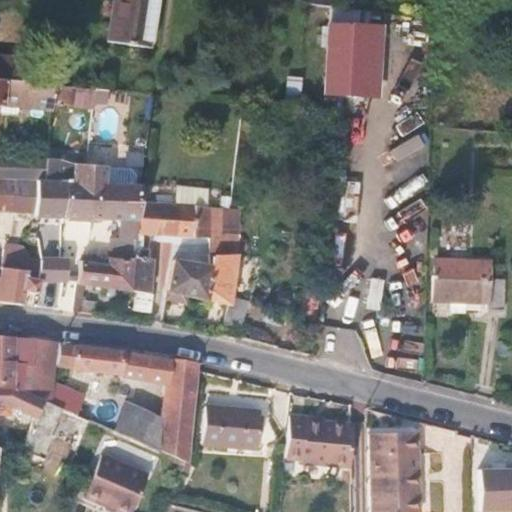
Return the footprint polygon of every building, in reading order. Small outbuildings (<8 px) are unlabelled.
[(146,46),(154,0),(107,0),(101,38),(146,46)] [(368,97),(371,27),(328,25),(325,95),(368,97)] [(398,48),(395,75),(408,77),(411,50),(398,48)] [(36,81),(38,61),(0,56),(0,77),(1,78),(36,81)] [(0,101),(51,108),(52,84),(36,81),(1,78),(0,95),(0,101)] [(76,93),(77,84),(54,81),(54,92),(76,93)] [(88,94),(89,85),(77,84),(76,93),(88,94)] [(0,170),(37,173),(39,151),(0,147),(0,170)] [(60,175),(62,154),(39,151),(37,173),(39,174),(58,175),(60,175)] [(131,224),(137,182),(96,178),(96,161),(67,159),(66,175),(88,177),(85,217),(131,224)] [(54,214),(58,175),(39,174),(35,212),(54,214)] [(85,217),(88,177),(66,175),(60,175),(58,175),(54,214),(85,217)] [(211,261),(213,207),(158,202),(159,183),(137,182),(131,224),(126,261),(122,292),(144,296),(143,261),(134,259),(137,239),(201,246),(200,261),(211,261)] [(392,263),(418,258),(415,247),(389,252),(392,263)] [(59,278),(61,256),(22,256),(20,267),(0,263),(0,296),(19,301),(20,291),(31,293),(34,274),(59,278)] [(71,280),(75,257),(61,256),(59,278),(71,280)] [(122,292),(126,261),(98,256),(97,260),(75,257),(71,280),(71,283),(122,292)] [(231,333),(235,305),(220,303),(227,262),(211,261),(200,261),(200,273),(163,266),(158,294),(218,306),(214,330),(231,333)] [(482,293),(482,274),(423,270),(422,290),(482,293)] [(76,313),(79,289),(72,289),(69,312),(76,313)] [(416,326),(416,317),(384,317),(384,326),(416,326)] [(188,369),(0,335),(0,384),(44,403),(49,369),(156,388),(155,413),(152,448),(181,460),(188,369)] [(391,369),(415,365),(413,353),(389,356),(391,369)] [(73,445),(82,418),(44,403),(0,384),(0,403),(26,414),(10,455),(34,465),(46,436),(73,445)] [(152,448),(155,413),(125,401),(115,426),(113,431),(152,448)] [(344,465),(342,420),(323,421),(323,413),(280,413),(279,455),(303,456),(303,466),(344,465)] [(115,426),(94,418),(92,423),(113,431),(115,426)] [(259,457),(259,420),(200,419),(200,456),(259,457)] [(414,509),(412,429),(360,431),(363,511),(414,509)] [(101,511),(125,511),(139,479),(93,458),(74,500),(101,511)] [(506,511),(505,470),(475,470),(475,511),(506,511)]
